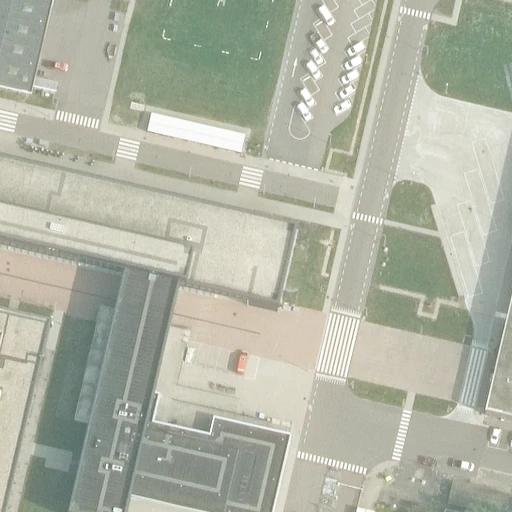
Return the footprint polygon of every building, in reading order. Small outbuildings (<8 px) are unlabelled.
[(0,0),(0,92),(30,100),(52,0),(0,0)] [(220,130),(217,146),(242,152),(246,136),(220,130)] [(0,248),(123,277),(115,313),(99,309),(73,422),(89,425),(69,511),(126,511),(129,500),(181,511),(272,511),(276,498),(290,439),(212,420),(208,438),(191,434),(153,425),(159,397),(153,396),(169,326),(178,290),(236,303),(277,312),(295,233),(0,164),(0,248)] [(511,292),(484,416),(511,422),(511,292)] [(0,511),(4,511),(50,324),(0,311),(0,511)] [(288,359),(290,347),(273,343),(271,348),(270,348),(270,351),(271,351),(270,355),(288,359)] [(467,511),(504,511),(508,497),(451,484),(446,507),(467,511)]
